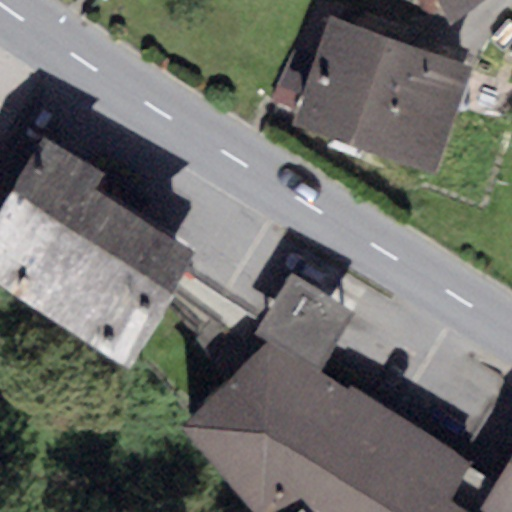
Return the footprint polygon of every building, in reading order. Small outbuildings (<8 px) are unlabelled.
[(439,0),(458,27),(494,0),(439,0)] [(474,72),(332,20),(296,127),(436,177),(474,72)] [(0,226),(0,286),(135,378),(198,253),(145,219),(104,191),(112,178),(52,139),(0,226)] [(104,191),(145,219),(158,197),(117,171),(112,178),(104,191)] [(323,375),(358,314),(294,276),(258,336),(272,345),(323,375)] [(472,511),(455,501),(476,465),(355,386),(351,391),(323,375),(272,345),(186,431),(255,511),(472,511)] [(511,511),(511,467),(485,511),(511,511)]
